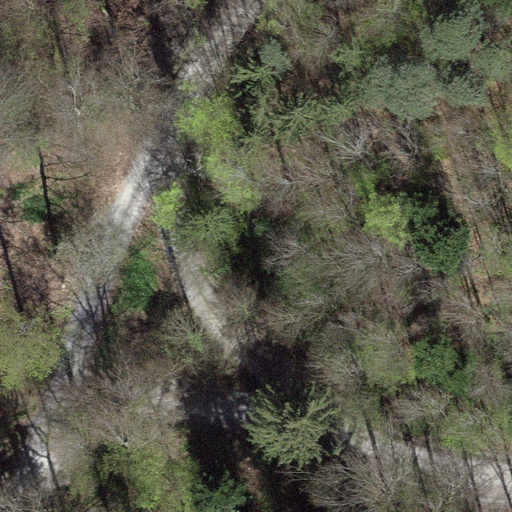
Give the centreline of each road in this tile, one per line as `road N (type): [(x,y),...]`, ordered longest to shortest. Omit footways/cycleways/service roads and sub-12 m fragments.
road 1 (track): [(41,436),(112,405),(191,398),(511,477)]
road 2 (track): [(356,437),(265,371),(196,296),(153,159)]
road 3 (track): [(41,436),(153,159)]
road 4 (track): [(153,159),(186,81),(248,0)]
